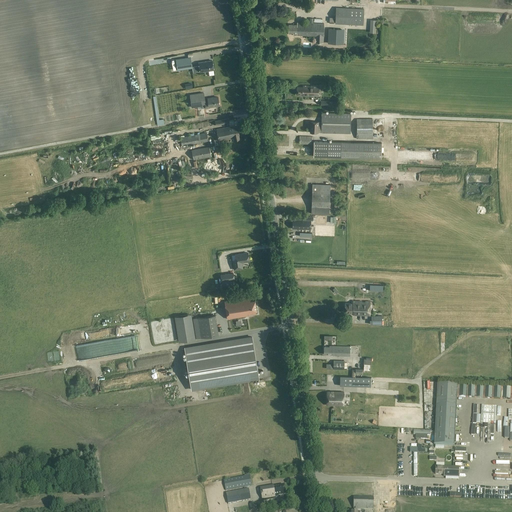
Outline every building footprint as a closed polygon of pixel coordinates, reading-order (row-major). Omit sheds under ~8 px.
[(364,9),(337,8),(336,23),(363,25),(364,9)] [(297,25),(289,24),(289,33),(293,33),(293,35),(315,36),(315,43),(323,43),(324,23),(297,22),(297,25)] [(342,29),(329,29),(328,43),(341,44),(342,29)] [(192,68),(191,57),(176,59),(177,70),(192,68)] [(198,63),(200,72),(214,70),(212,61),(198,63)] [(168,80),(169,93),(201,89),(199,75),(168,80)] [(305,96),(321,97),(321,86),(303,85),(303,87),(297,87),(296,94),(302,94),(302,96),(305,96)] [(218,97),(208,99),(208,102),(205,103),(204,93),(190,95),(192,107),(197,107),(198,110),(203,109),(203,108),(206,108),(209,108),(209,107),(219,105),(218,97)] [(322,122),(310,121),(310,132),(350,133),(351,113),(322,113),(322,122)] [(357,119),(356,139),(373,139),(372,119),(357,119)] [(230,127),(230,126),(216,129),(218,141),(234,138),(234,140),(240,139),(239,135),(238,126),(230,127)] [(207,132),(180,137),(182,146),(209,141),(207,132)] [(299,144),(311,144),(312,136),(300,136),(299,144)] [(381,158),(381,143),(314,141),(314,156),(381,158)] [(162,156),(162,154),(162,150),(161,143),(150,145),(151,157),(162,156)] [(211,156),(209,146),(191,150),(193,160),(211,156)] [(133,161),(131,156),(120,159),(121,164),(133,161)] [(330,185),(312,184),(311,214),(329,214),(330,185)] [(313,217),(305,217),(303,216),(303,220),(293,220),(292,229),(311,230),(311,220),(313,220),(313,217)] [(233,261),(234,269),(242,268),(242,262),(249,261),(248,253),(235,254),(236,260),(233,261)] [(233,273),(220,275),(221,282),(234,280),(233,273)] [(250,301),(250,297),(225,301),(227,319),(253,315),(253,314),(256,313),(256,311),(257,311),(255,300),(250,301)] [(370,316),(370,307),(370,301),(353,301),(353,303),(345,303),(345,313),(354,313),(354,316),(370,316)] [(191,314),(175,317),(179,342),(195,339),(191,314)] [(196,339),(201,338),(219,335),(215,315),(198,318),(193,319),(196,339)] [(258,378),(259,378),(258,373),(260,373),(259,370),(258,370),(252,337),(185,348),(191,389),(256,379),(258,378)] [(329,347),(324,347),(324,354),(329,355),(329,356),(350,356),(350,346),(329,346),(329,347)] [(333,360),(333,369),(344,370),(344,361),(333,360)] [(340,386),(356,387),(371,387),(371,378),(356,377),(340,376),(340,386)] [(437,385),(436,404),(434,444),(454,445),(457,386),(437,385)] [(326,405),(343,405),(344,392),(327,392),(326,405)] [(413,411),(413,402),(357,400),(357,403),(362,403),(362,409),(413,411)] [(353,405),(345,405),(344,413),(353,414),(353,405)] [(415,440),(416,440),(430,441),(430,433),(415,432),(415,440)] [(459,467),(435,466),(435,474),(444,474),(444,476),(458,477),(459,467)] [(226,491),(252,486),(250,475),(224,480),(226,491)] [(273,484),(260,487),(262,501),(279,498),(278,495),(285,494),(283,485),(273,486),(273,484)] [(506,498),(506,492),(500,492),(500,487),(496,487),(496,498),(506,498)] [(249,489),(227,493),(229,503),(251,499),(249,489)] [(357,511),(357,509),(373,509),(373,497),(353,496),(353,509),(354,509),(354,511),(351,511),(357,511)]
